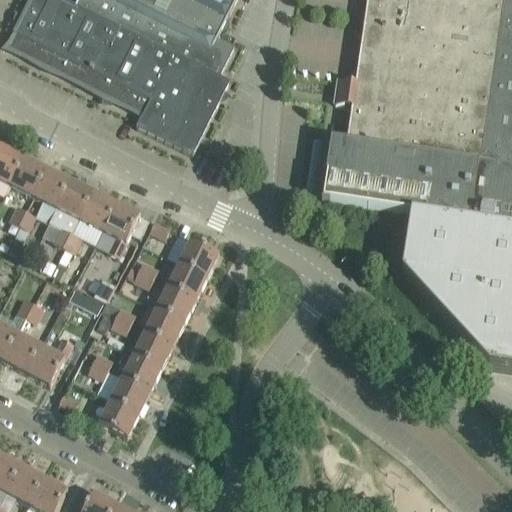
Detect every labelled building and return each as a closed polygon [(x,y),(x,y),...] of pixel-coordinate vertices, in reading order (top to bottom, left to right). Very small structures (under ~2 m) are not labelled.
[(81,0),(77,10),(56,0),(31,0),(7,52),(143,119),(136,132),(192,160),(229,86),(220,81),(234,53),(216,44),(238,0),(81,0)] [(489,374),(511,377),(511,0),(368,0),(355,88),(349,87),(338,85),(335,109),(352,111),(346,148),(331,145),(322,206),(411,220),(402,280),(489,374)] [(0,153),(0,185),(9,190),(23,162),(1,151),(0,153)] [(9,190),(33,202),(47,174),(23,162),(9,190)] [(33,202),(43,207),(56,213),(70,186),(47,174),(33,202)] [(80,225),(94,198),(70,186),(56,213),(48,229),(50,230),(62,235),(55,249),(65,254),(73,239),(80,225)] [(80,225),(103,236),(117,209),(94,198),(80,225)] [(140,221),(117,209),(103,236),(117,243),(110,258),(119,263),(140,221)] [(8,227),(20,233),(27,217),(16,211),(8,227)] [(27,217),(20,233),(29,237),(36,222),(35,222),(35,221),(27,217)] [(170,235),(154,228),(150,237),(165,245),(170,235)] [(73,239),(65,254),(75,260),(83,245),(73,239)] [(17,260),(23,248),(15,243),(9,256),(17,260)] [(191,246),(179,269),(207,283),(219,260),(191,246)] [(55,269),(48,266),(43,275),(50,279),(55,269)] [(143,267),(138,277),(154,285),(159,274),(143,267)] [(59,268),(53,280),(60,284),(66,271),(59,268)] [(196,306),(207,283),(179,269),(168,292),(196,306)] [(149,295),(154,285),(138,277),(133,288),(149,295)] [(116,291),(103,284),(93,302),(106,308),(116,291)] [(184,328),(196,306),(168,292),(156,315),(184,328)] [(103,310),(89,303),(83,313),(98,321),(103,310)] [(16,319),(26,324),(34,310),(23,304),(16,319)] [(44,315),(34,310),(26,324),(36,330),(44,315)] [(115,323),(131,330),(136,320),(120,312),(115,323)] [(173,351),(184,328),(156,315),(145,337),(173,351)] [(126,341),(131,330),(115,323),(104,318),(97,334),(105,337),(108,330),(111,331),(110,333),(126,341)] [(4,366),(27,379),(42,351),(29,344),(36,330),(26,324),(19,338),(4,366)] [(0,364),(4,366),(19,338),(9,333),(0,328),(0,364)] [(162,374),(173,351),(145,337),(133,360),(162,374)] [(121,354),(125,348),(110,341),(107,347),(121,354)] [(81,353),(84,347),(76,343),(73,349),(81,353)] [(56,359),(42,351),(27,379),(50,391),(73,349),(64,344),(56,359)] [(97,359),(93,369),(108,376),(114,366),(98,358),(97,359)] [(150,397),(162,374),(133,360),(122,383),(150,397)] [(103,386),(108,376),(93,369),(88,378),(103,386)] [(139,420),(150,397),(122,383),(111,406),(139,420)] [(79,407),(64,399),(59,409),(74,417),(79,407)] [(127,443),(139,420),(111,406),(99,429),(127,443)] [(0,494),(5,497),(7,498),(22,471),(0,459),(0,494)] [(22,471),(7,498),(17,503),(30,510),(45,483),(22,471)] [(59,511),(68,495),(45,483),(30,510),(33,511),(59,511)] [(115,511),(117,510),(94,497),(86,511),(115,511)]
